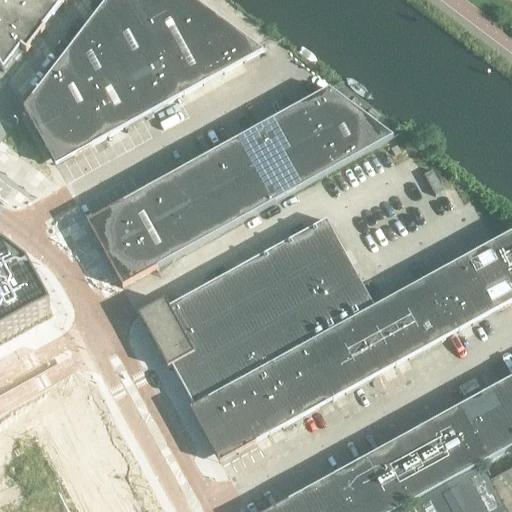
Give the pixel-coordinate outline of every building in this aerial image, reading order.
[(54,15),(34,0),(0,0),(0,1),(0,14),(35,41),(45,29),(43,28),(54,15)] [(67,0),(34,0),(54,15),(64,2),(65,3),(67,0)] [(185,97),(131,0),(108,0),(93,21),(147,118),(185,97)] [(262,53),(190,0),(131,0),(185,97),(266,53),(265,52),(262,53)] [(35,41),(0,14),(0,66),(3,73),(4,72),(4,71),(20,49),(26,53),(35,41)] [(147,118),(93,21),(64,59),(108,140),(147,118)] [(108,140),(64,59),(24,110),(37,134),(36,134),(56,170),(74,160),(74,159),(108,140)] [(394,140),(329,91),(299,108),(335,172),(394,140)] [(335,172),(299,108),(267,125),(303,190),(335,172)] [(303,190),(267,125),(234,144),(270,208),(303,190)] [(270,208),(234,144),(203,161),(238,225),(270,208)] [(238,225),(203,161),(171,178),(207,243),(238,225)] [(207,243),(171,178),(140,196),(175,260),(207,243)] [(175,260),(140,196),(87,225),(123,289),(175,260)] [(309,346),(340,329),(371,312),(375,310),(326,223),(311,231),(169,309),(165,302),(138,317),(157,351),(168,371),(172,368),(194,409),(247,380),(278,363),(309,346)] [(511,235),(495,244),(511,275),(511,235)] [(511,305),(511,275),(495,244),(464,261),(494,315),(511,305)] [(0,344),(51,317),(41,298),(38,293),(28,275),(27,273),(0,252),(0,344)] [(494,315),(464,261),(433,278),(463,332),(494,315)] [(463,332),(433,278),(402,295),(432,349),(463,332)] [(432,349),(402,295),(375,310),(371,312),(401,366),(432,349)] [(401,366),(371,312),(340,329),(370,383),(401,366)] [(370,383),(340,329),(309,346),(339,400),(370,383)] [(339,400),(309,346),(278,363),(308,417),(339,400)] [(308,417),(278,363),(247,380),(277,434),(308,417)] [(277,434),(247,380),(194,409),(190,411),(220,466),(277,434)] [(511,380),(494,390),(511,422),(511,380)] [(511,452),(511,422),(494,390),(463,407),(494,463),(511,452)] [(494,463),(463,407),(432,424),(463,480),(482,469),(494,463)] [(463,480),(432,424),(402,441),(432,497),(463,480)] [(432,497),(402,441),(371,458),(400,511),(404,511),(411,508),(432,497)] [(400,511),(371,458),(340,475),(359,511),(400,511)] [(505,511),(490,484),(482,469),(463,480),(432,497),(411,508),(413,511),(505,511)] [(511,511),(511,471),(490,484),(505,511),(511,511)] [(359,511),(340,475),(309,492),(319,511),(359,511)] [(413,511),(411,508),(404,511),(319,511),(309,492),(272,511),(413,511)]
